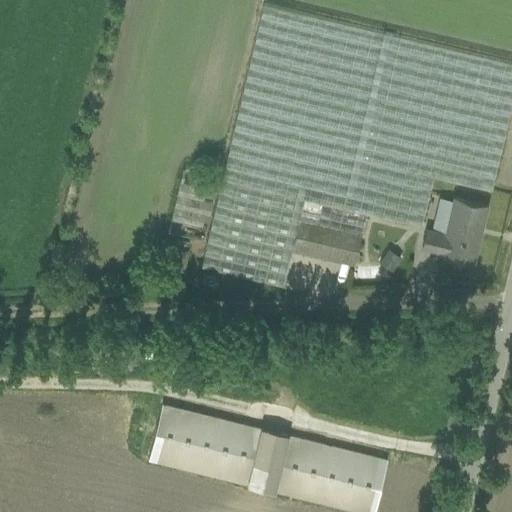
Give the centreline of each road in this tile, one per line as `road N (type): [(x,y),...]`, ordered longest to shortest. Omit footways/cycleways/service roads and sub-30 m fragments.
road 1 (track): [(0,316),(510,307)]
road 2 (track): [(471,460),(149,386),(0,384)]
road 3 (unclassified): [(458,511),(510,307)]
